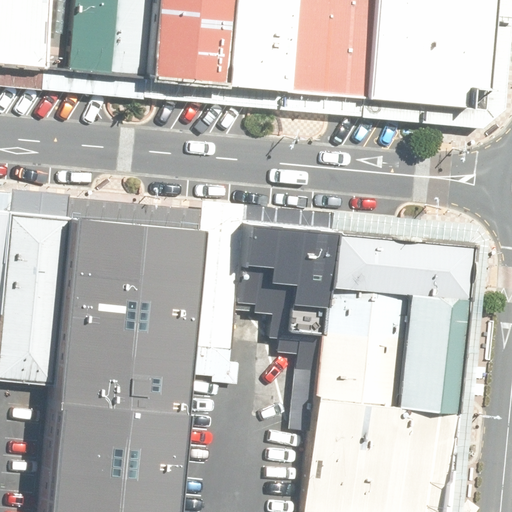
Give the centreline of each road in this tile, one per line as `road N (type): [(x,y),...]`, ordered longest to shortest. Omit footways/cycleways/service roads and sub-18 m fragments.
road 1 (tertiary): [(0,136),(491,185)]
road 2 (tertiary): [(500,511),(511,392)]
